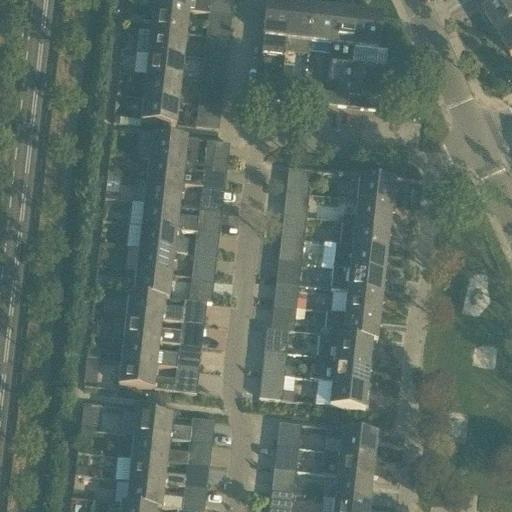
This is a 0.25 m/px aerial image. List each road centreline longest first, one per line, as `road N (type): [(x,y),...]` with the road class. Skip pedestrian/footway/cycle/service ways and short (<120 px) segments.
road 1 (primary): [(0,400),(47,0)]
road 2 (residential): [(233,511),(243,421),(233,390),(258,146)]
road 3 (residential): [(408,511),(435,165)]
road 4 (residential): [(258,146),(240,144),(233,126),(247,0)]
road 5 (residential): [(477,139),(414,0)]
road 6 (residential): [(293,150),(435,165)]
